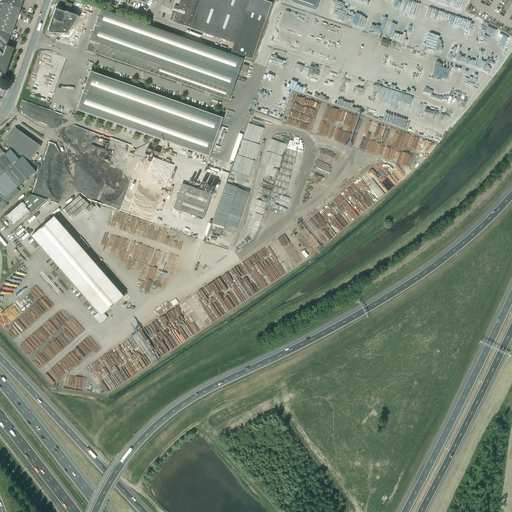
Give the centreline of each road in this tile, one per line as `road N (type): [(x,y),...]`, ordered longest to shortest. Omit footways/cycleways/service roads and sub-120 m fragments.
road 1 (motorway): [(511,195),(410,281),(164,417),(122,461),(95,511)]
road 2 (motorway): [(511,295),(404,511)]
road 3 (motorway): [(143,511),(0,359)]
road 4 (motorway): [(420,511),(511,328)]
road 5 (unknown): [(311,138),(279,128),(267,134),(225,265)]
road 6 (motorway): [(102,511),(0,382)]
road 7 (unknown): [(279,230),(354,170),(347,152),(311,138)]
road 8 (unknown): [(94,322),(123,324),(225,265)]
